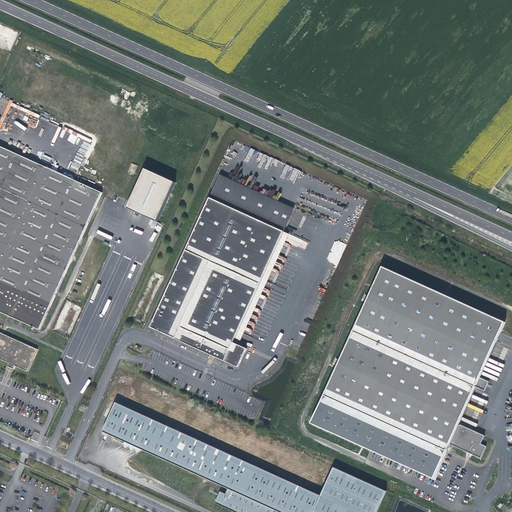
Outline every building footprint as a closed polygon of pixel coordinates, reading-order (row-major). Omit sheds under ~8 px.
[(40,331),(60,285),(76,249),(101,193),(0,148),(0,313),(24,324),(31,327),(40,331)] [(144,170),(126,210),(156,223),(174,184),(144,170)] [(236,339),(237,335),(286,228),(211,194),(152,324),(212,351),(211,354),(215,356),(216,353),(240,364),(249,345),(236,339)] [(291,231),(286,228),(237,335),(243,337),(291,231)] [(338,264),(346,244),(336,240),(327,260),(338,264)] [(384,267),(325,396),(446,451),(449,445),(458,425),(475,388),(480,378),(505,323),(384,267)] [(0,358),(13,340),(0,334),(0,358)] [(20,343),(13,340),(0,358),(0,361),(5,364),(20,343)] [(39,352),(20,343),(5,364),(10,366),(17,370),(29,375),(39,352)] [(489,382),(480,378),(475,388),(484,392),(489,382)] [(102,434),(105,436),(125,409),(116,405),(102,434)] [(379,511),(387,494),(366,484),(334,470),(321,499),(276,478),(186,437),(125,409),(105,436),(167,464),(228,492),(226,497),(220,495),(215,506),(227,511),(379,511)] [(484,436),(458,425),(449,445),(480,459),(485,447),(480,444),(484,436)]
